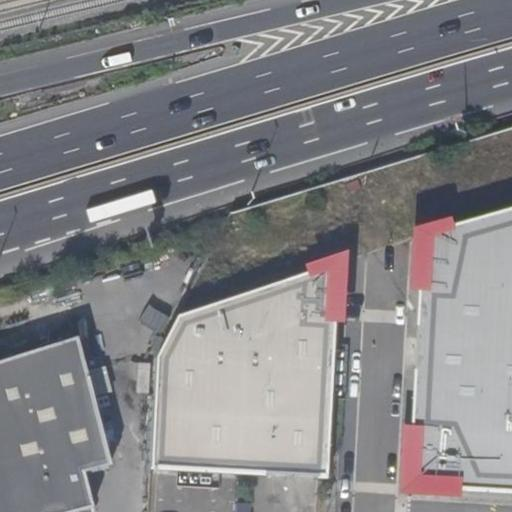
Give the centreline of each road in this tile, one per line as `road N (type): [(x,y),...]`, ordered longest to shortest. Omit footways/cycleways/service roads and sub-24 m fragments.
road 1 (motorway): [(511,8),(0,163)]
road 2 (motorway): [(0,226),(511,75)]
road 3 (motorway): [(380,0),(0,87)]
